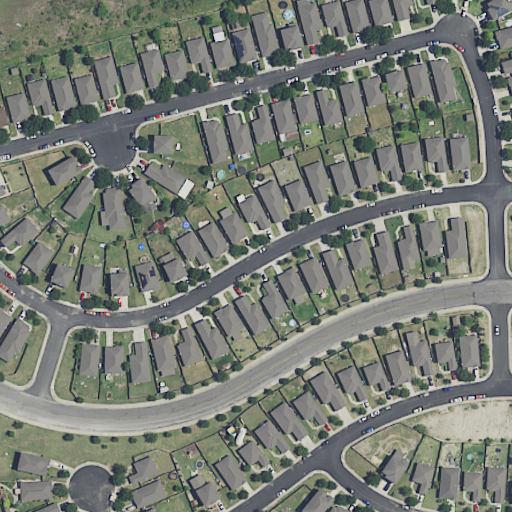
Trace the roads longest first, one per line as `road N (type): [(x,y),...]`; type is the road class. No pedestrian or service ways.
road 1 (residential): [(0,275),(63,312),(137,317),(179,304),(353,214),(411,199),(511,190)]
road 2 (residential): [(511,291),(439,296),(381,312),(203,404),(163,414),(75,418),(0,393)]
road 3 (residential): [(459,27),(0,149)]
road 4 (residential): [(459,27),(493,140),(500,385)]
road 5 (residential): [(511,385),(382,414),(240,511)]
